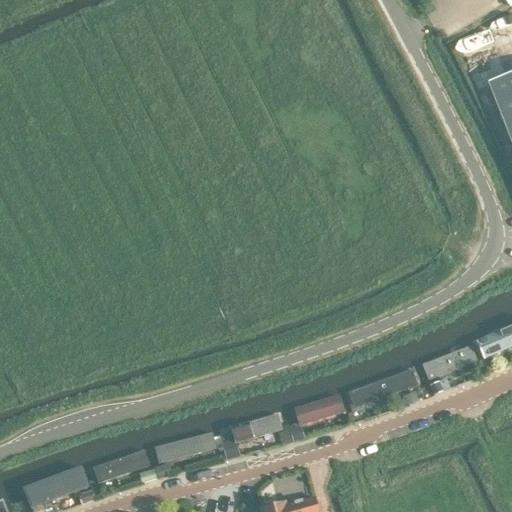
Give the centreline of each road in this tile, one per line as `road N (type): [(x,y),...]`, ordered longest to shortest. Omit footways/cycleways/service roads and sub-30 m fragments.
road 1 (tertiary): [(0,453),(349,338),(411,312),(477,270),(494,241),(494,213),(389,0)]
road 2 (residential): [(511,379),(339,447),(94,511)]
